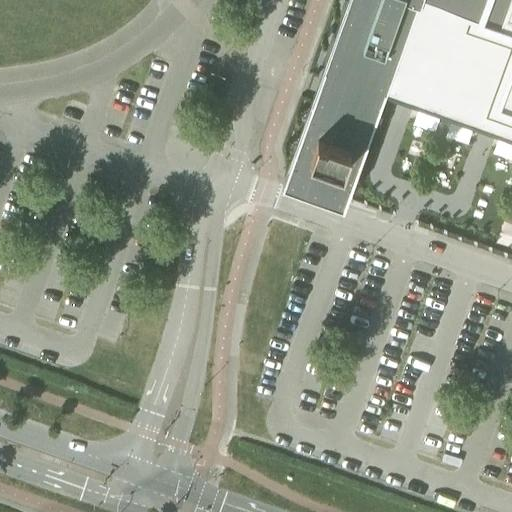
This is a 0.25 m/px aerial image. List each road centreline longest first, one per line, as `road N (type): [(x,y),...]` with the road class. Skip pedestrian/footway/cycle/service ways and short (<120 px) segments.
road 1 (unclassified): [(215,191),(261,194),(511,281)]
road 2 (unclassified): [(163,480),(206,326),(207,232)]
road 3 (unclassified): [(207,232),(132,468)]
road 4 (unclassified): [(215,191),(0,115)]
road 5 (unclassified): [(215,191),(276,0)]
road 6 (secondary): [(132,468),(0,422)]
road 7 (secondary): [(0,463),(118,505)]
